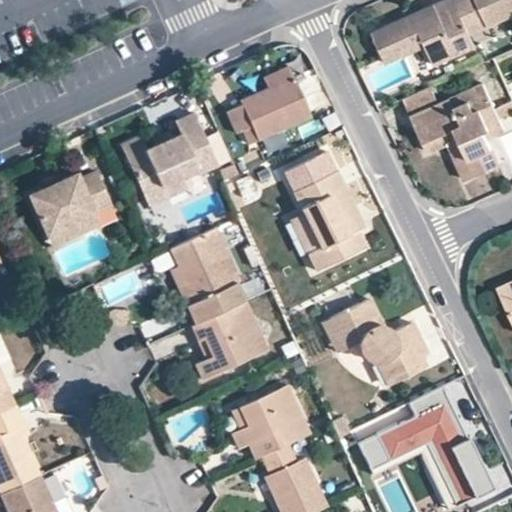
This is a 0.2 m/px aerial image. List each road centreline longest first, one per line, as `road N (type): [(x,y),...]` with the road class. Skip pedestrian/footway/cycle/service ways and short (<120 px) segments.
road 1 (residential): [(186,511),(123,371),(103,360),(78,371),(74,392),(129,511)]
road 2 (residential): [(299,7),(0,141)]
road 3 (residential): [(299,7),(350,119),(394,169),(429,245)]
road 4 (residential): [(429,245),(494,381),(511,443)]
